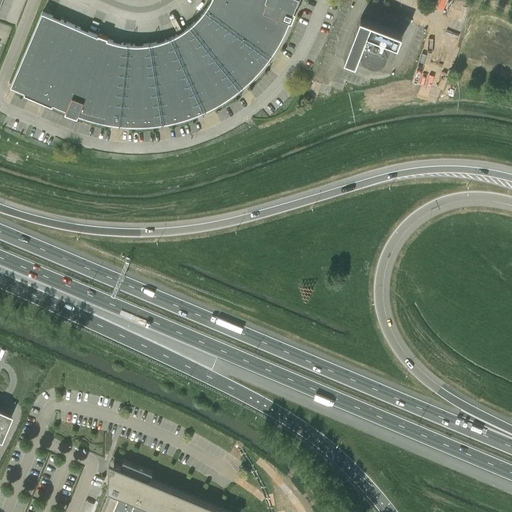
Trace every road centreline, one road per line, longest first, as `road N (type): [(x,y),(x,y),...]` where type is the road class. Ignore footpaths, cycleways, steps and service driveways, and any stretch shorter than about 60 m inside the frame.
road 1 (motorway): [(511,448),(0,231)]
road 2 (motorway): [(0,257),(511,473)]
road 3 (motorway): [(511,178),(412,171),(249,217),(141,233),(0,209)]
road 4 (motorway): [(0,273),(268,407),(324,445),(387,511)]
road 5 (unclassified): [(0,105),(117,148),(199,137),(247,114),(280,84),(324,0)]
road 6 (motorway): [(511,429),(429,385),(403,360),(378,289),(386,253),(421,212),(475,196),(511,202)]
